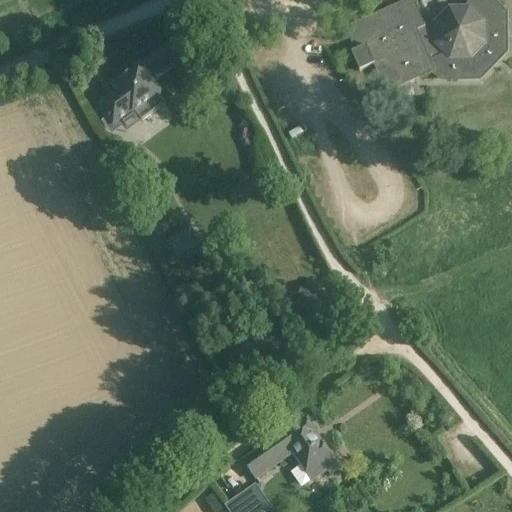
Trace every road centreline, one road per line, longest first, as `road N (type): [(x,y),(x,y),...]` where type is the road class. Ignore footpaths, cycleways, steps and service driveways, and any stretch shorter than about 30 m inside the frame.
road 1 (track): [(167,511),(387,331),(356,304),(315,235),(203,0)]
road 2 (track): [(387,331),(511,465)]
